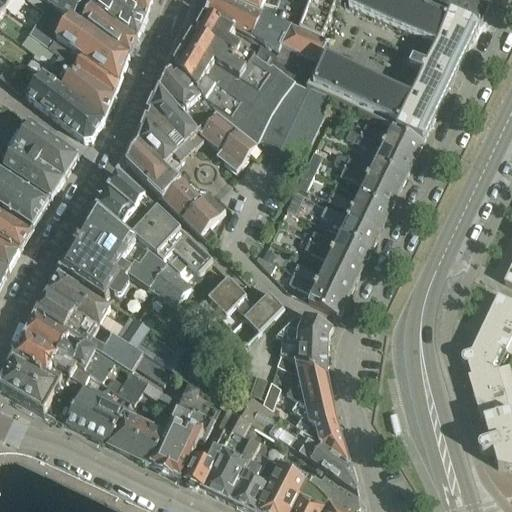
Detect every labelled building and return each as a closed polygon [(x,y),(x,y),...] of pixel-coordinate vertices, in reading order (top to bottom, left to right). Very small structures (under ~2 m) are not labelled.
[(14,0),(0,0),(0,7),(6,12),(14,0)] [(42,0),(70,20),(129,61),(138,42),(76,0),(42,0)] [(76,0),(138,42),(146,21),(118,0),(76,0)] [(118,0),(146,21),(153,0),(118,0)] [(265,16),(226,0),(215,0),(208,14),(253,38),(258,30),(272,38),(267,47),(279,53),(292,28),(300,10),(285,0),(280,0),(278,14),(266,11),(265,16)] [(226,0),(265,16),(266,11),(278,14),(280,0),(285,0),(300,10),(292,28),(279,53),(280,53),(279,56),(278,57),(295,67),(296,64),(316,73),(317,70),(319,64),(328,44),(322,41),(302,33),(313,0),(226,0)] [(313,0),(302,33),(322,41),(336,7),(340,8),(343,0),(313,0)] [(354,0),(349,12),(350,12),(364,18),(371,21),(372,21),(391,29),(397,32),(416,40),(417,40),(424,43),(437,49),(433,56),(433,58),(459,71),(478,31),(480,27),(438,10),(413,0),(354,0)] [(480,27),(490,7),(474,0),(441,0),(438,10),(480,27)] [(230,43),(235,34),(206,18),(196,36),(234,62),(232,64),(244,73),(255,58),(230,43)] [(42,19),(30,39),(59,60),(115,99),(120,87),(81,60),(79,63),(78,62),(76,64),(53,46),(54,45),(41,35),(49,23),(42,19)] [(120,87),(129,61),(70,20),(55,43),(78,61),(78,62),(79,63),(81,60),(120,87)] [(196,36),(174,71),(203,101),(217,115),(240,134),(266,155),(268,156),(300,171),(320,131),(334,102),(308,89),(316,73),(296,64),(295,67),(278,57),(271,69),(255,59),(255,58),(244,73),(232,64),(234,62),(196,36)] [(23,48),(36,59),(52,69),(59,60),(29,39),(23,48)] [(271,69),(278,57),(279,56),(262,47),(255,59),(271,69)] [(444,102),(459,71),(433,58),(427,70),(425,70),(425,69),(414,63),(410,71),(422,77),(422,76),(424,76),(418,89),(444,102)] [(36,59),(25,74),(35,81),(36,82),(43,71),(48,75),(52,69),(36,59)] [(413,98),(412,100),(393,90),(327,59),(320,72),(317,70),(316,73),(308,89),(334,102),(393,131),(423,146),(444,102),(418,89),(417,91),(418,91),(419,91),(423,93),(419,101),(418,101),(415,99),(413,98)] [(59,60),(52,69),(48,75),(45,79),(105,124),(115,99),(59,60)] [(160,91),(160,92),(184,117),(203,101),(174,71),(160,91)] [(27,102),(57,125),(63,129),(85,146),(92,145),(104,125),(105,124),(45,79),(44,78),(27,102)] [(198,134),(184,117),(160,92),(150,115),(151,115),(147,124),(139,147),(126,167),(162,202),(179,185),(172,178),(206,142),(198,135),(198,134)] [(240,134),(217,115),(198,134),(198,135),(206,142),(223,156),(240,134)] [(19,130),(26,135),(15,150),(16,151),(9,160),(3,156),(0,160),(0,168),(51,203),(79,161),(24,123),(19,130)] [(415,163),(423,146),(393,131),(389,140),(365,128),(361,137),(415,163)] [(350,132),(346,142),(357,147),(367,151),(363,159),(407,180),(415,163),(361,137),(354,134),(350,132)] [(240,134),(223,156),(221,158),(228,163),(225,168),(237,178),(251,160),(259,165),(266,155),(240,134)] [(314,156),(306,173),(316,178),(324,161),(314,156)] [(337,159),(334,166),(345,171),(399,197),(407,180),(363,159),(359,167),(341,158),(337,159)] [(391,214),(399,197),(345,171),(340,180),(364,192),(361,199),(391,214)] [(298,190),(308,195),(316,178),(306,173),(298,190)] [(33,232),(49,207),(0,174),(0,210),(16,221),(33,232)] [(149,258),(164,267),(167,264),(175,255),(170,251),(182,236),(120,179),(111,194),(110,193),(98,214),(136,247),(149,258)] [(181,183),(179,185),(162,202),(184,224),(203,204),(181,183)] [(383,231),(391,214),(361,199),(357,207),(333,195),(329,205),(353,217),(383,231)] [(295,196),(287,213),(297,217),(305,200),(295,196)] [(208,247),(210,246),(217,239),(210,232),(226,216),(215,205),(211,208),(204,202),(203,204),(184,224),(208,247)] [(326,210),(321,220),(333,226),(330,233),(342,239),(372,253),(383,231),(353,217),(351,222),(326,210)] [(136,247),(98,214),(87,233),(126,259),(136,265),(135,267),(139,270),(149,258),(136,247)] [(0,242),(20,255),(32,235),(34,232),(33,232),(16,221),(14,224),(0,215),(0,242)] [(79,244),(61,276),(81,289),(105,304),(110,297),(115,300),(120,303),(123,303),(131,291),(129,286),(125,284),(128,278),(143,288),(145,284),(139,279),(141,276),(132,270),(135,267),(136,265),(126,259),(87,233),(86,233),(80,244),(79,244)] [(364,270),(372,253),(342,239),(338,246),(314,235),(310,244),(364,270)] [(188,269),(200,280),(213,266),(182,236),(170,251),(175,255),(167,264),(181,277),(188,269)] [(0,266),(10,273),(20,255),(0,242),(0,266)] [(356,287),(364,270),(310,244),(305,254),(329,265),(326,273),(356,287)] [(143,288),(177,311),(192,294),(164,267),(149,258),(139,270),(135,267),(132,270),(141,276),(139,279),(145,284),(143,288)] [(277,269),(263,263),(258,260),(257,263),(272,279),(277,269)] [(347,305),(356,287),(326,273),(322,280),(298,269),(294,278),(347,305)] [(340,321),(347,305),(294,278),(289,287),(313,299),(309,307),(340,321)] [(60,279),(47,301),(100,330),(113,339),(171,376),(186,354),(176,348),(171,356),(142,338),(147,330),(128,319),(122,328),(107,318),(110,312),(60,279)] [(247,300),(229,282),(208,302),(227,321),(237,311),(242,316),(251,307),(246,302),(247,300)] [(256,311),(251,307),(242,316),(247,320),(244,323),(258,338),(285,312),(270,297),(256,311)] [(488,321),(511,332),(511,306),(498,299),(488,321)] [(47,301),(37,318),(114,366),(118,368),(132,377),(135,372),(163,390),(171,376),(113,339),(105,351),(93,343),(100,330),(47,301)] [(190,321),(203,333),(205,331),(218,318),(205,305),(190,321)] [(102,387),(114,366),(37,318),(26,339),(76,370),(89,378),(102,387)] [(281,360),(296,367),(328,382),(330,343),(334,334),(306,321),(295,322),(277,340),(288,345),(281,360)] [(511,332),(488,321),(478,342),(501,353),(511,358),(511,332)] [(76,370),(26,339),(14,363),(55,387),(57,383),(67,388),(76,370)] [(501,353),(478,342),(472,355),(495,366),(501,353)] [(468,367),(472,379),(491,374),(495,366),(472,355),(465,357),(463,358),(462,359),(462,361),(462,362),(462,363),(463,365),(464,366),(465,366),(466,367),(468,367)] [(55,387),(14,363),(0,392),(0,393),(44,419),(65,428),(84,389),(89,378),(76,370),(67,388),(57,383),(55,387)] [(203,367),(196,377),(205,383),(212,373),(203,367)] [(337,426),(328,382),(296,367),(299,381),(288,398),(299,406),(293,415),(303,421),(295,432),(347,468),(350,467),(344,449),(337,426)] [(511,377),(509,368),(491,374),(472,379),(468,380),(475,403),(511,391),(511,377)] [(134,408),(143,395),(148,387),(132,377),(124,390),(119,398),(134,408)] [(106,389),(119,398),(124,390),(111,381),(106,389)] [(160,395),(148,387),(143,395),(155,403),(160,395)] [(65,428),(85,438),(103,401),(93,396),(94,394),(84,389),(65,428)] [(152,470),(181,483),(197,446),(202,448),(219,413),(215,403),(188,391),(166,439),(152,470)] [(482,425),(484,425),(511,417),(511,416),(511,391),(475,403),(482,425)] [(172,403),(160,395),(155,403),(167,411),(172,403)] [(283,437),(289,427),(249,400),(239,420),(240,421),(233,436),(243,441),(249,428),(278,445),(283,437)] [(112,405),(103,401),(85,438),(109,449),(125,415),(110,409),(112,405)] [(233,436),(240,421),(239,420),(226,413),(218,430),(223,433),(224,430),(233,436)] [(125,414),(125,415),(109,449),(131,459),(145,429),(134,424),(136,419),(125,414)] [(511,474),(511,419),(511,417),(484,425),(490,445),(483,448),(482,448),(482,449),(481,449),(481,450),(480,451),(480,452),(480,453),(480,454),(480,455),(481,456),(482,457),(484,458),(485,458),(487,458),(494,456),(498,472),(511,474)] [(147,424),(145,429),(131,459),(152,470),(166,439),(155,433),(157,429),(147,424)] [(283,437),(278,445),(311,467),(327,478),(322,485),(355,507),(359,499),(350,467),(347,468),(295,432),(289,427),(283,437)] [(197,462),(186,486),(204,494),(233,436),(224,430),(223,433),(207,467),(197,462)] [(233,436),(204,494),(216,500),(233,469),(229,467),(233,461),(249,469),(261,475),(262,473),(268,461),(257,455),(260,450),(243,441),(233,436)] [(233,469),(216,500),(231,507),(249,469),(233,461),(229,467),(233,469)] [(275,479),(258,511),(296,511),(309,487),(308,487),(312,479),(282,465),(275,479)] [(249,469),(231,507),(240,511),(258,511),(275,479),(262,473),(261,475),(249,469)] [(331,505),(342,511),(360,511),(361,511),(322,485),(314,479),(309,487),(323,495),(331,505)] [(323,495),(309,487),(296,511),(328,511),(331,505),(323,495)]
